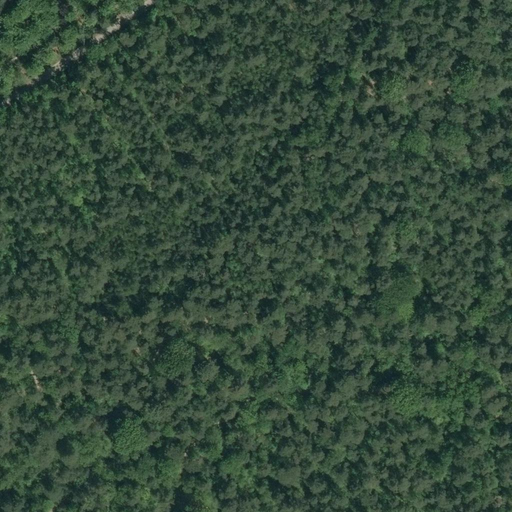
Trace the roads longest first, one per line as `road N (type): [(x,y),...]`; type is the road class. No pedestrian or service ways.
road 1 (track): [(0,103),(149,0)]
road 2 (track): [(100,0),(0,70)]
